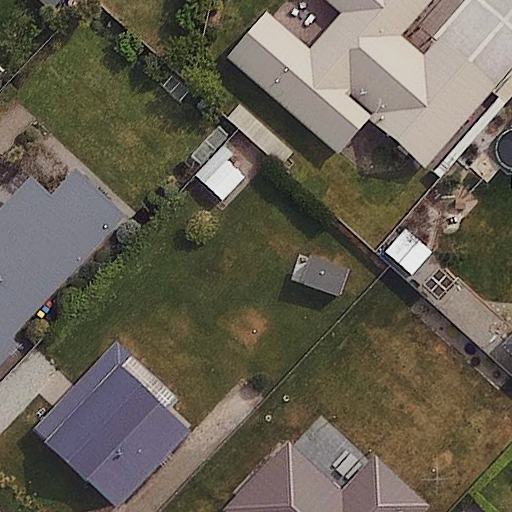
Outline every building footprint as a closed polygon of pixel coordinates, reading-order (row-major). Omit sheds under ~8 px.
[(308,0),(294,18),(272,0),(270,0),(228,54),(345,147),(371,114),(423,155),(483,79),(409,20),(425,0),(308,0)] [(295,150),(241,99),(226,115),(239,127),(194,174),(222,201),(264,156),(277,169),(295,150)] [(0,356),(124,220),(52,156),(0,213),(0,356)] [(511,336),(499,351),(511,362),(511,336)] [(115,346),(37,431),(119,507),(198,422),(115,346)] [(291,443),(230,511),(420,511),(428,504),(373,455),(343,489),(291,443)]
